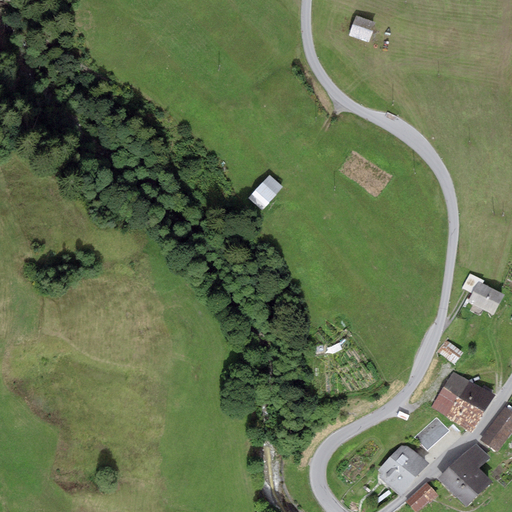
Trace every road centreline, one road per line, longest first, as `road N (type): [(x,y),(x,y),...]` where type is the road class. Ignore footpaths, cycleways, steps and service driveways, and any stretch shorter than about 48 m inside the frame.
road 1 (unclassified): [(337,511),(319,484),(323,453),(401,398),(421,370),(441,313),(453,228),(447,186),(427,154),(343,101),(316,68),(307,0)]
road 2 (tertiary): [(511,380),(477,434),(385,511)]
